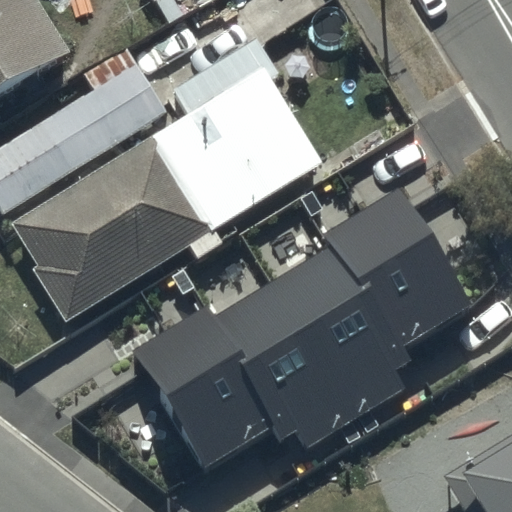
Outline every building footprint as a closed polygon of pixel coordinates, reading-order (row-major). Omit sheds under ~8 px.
[(41,0),(0,0),(0,93),(73,49),(41,0)] [(143,65),(0,147),(0,196),(9,212),(173,118),(143,65)] [(329,161),(272,65),(15,221),(73,317),(329,161)] [(131,353),(205,473),(271,432),(278,443),(295,433),(306,451),(407,388),(395,369),(410,360),(401,346),(469,304),(396,187),(322,233),(329,244),(214,316),(207,306),(131,353)] [(511,511),(511,441),(451,476),(471,511),(511,511)]
